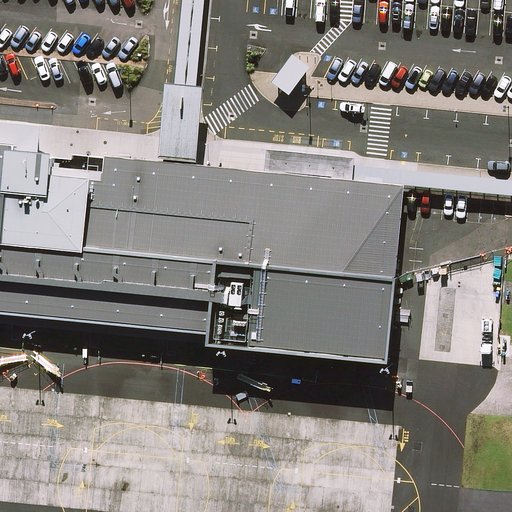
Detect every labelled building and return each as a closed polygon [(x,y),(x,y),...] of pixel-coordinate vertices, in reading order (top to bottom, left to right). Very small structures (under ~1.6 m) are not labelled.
[(186,0),(179,84),(201,86),(209,0),(186,0)] [(314,67),(296,54),(275,82),(293,95),(314,67)] [(205,141),(210,87),(201,86),(179,84),(172,83),(167,137),(164,161),(182,162),(202,164),(205,141)] [(0,322),(12,324),(18,324),(23,325),(90,331),(96,332),(101,333),(167,339),(173,340),(178,340),(246,347),(252,348),(258,348),(355,358),(359,359),(364,359),(396,362),(404,278),(400,278),(402,257),(406,217),(409,192),(409,186),(357,180),(358,174),(358,172),(359,165),(360,158),(271,149),(270,162),(269,171),(202,164),(182,162),(164,161),(109,155),(109,158),(93,156),(91,170),(63,167),(64,153),(45,151),(46,138),(47,126),(0,121),(0,322)] [(357,180),(409,186),(415,186),(511,195),(511,179),(417,171),(359,165),(358,172),(358,174),(357,180)]
